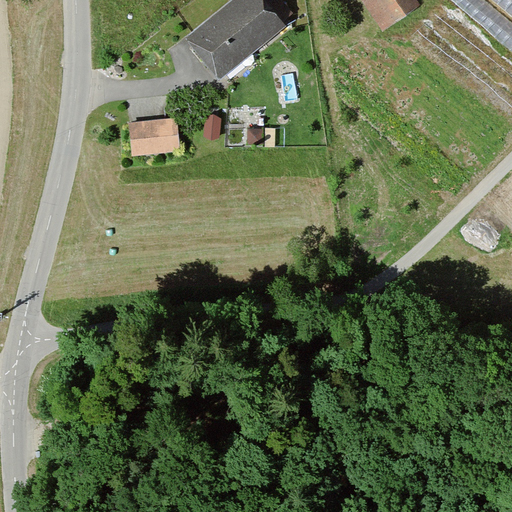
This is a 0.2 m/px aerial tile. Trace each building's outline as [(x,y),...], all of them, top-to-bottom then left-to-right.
[(229,0),(183,38),(219,81),(227,75),(230,80),(256,58),(253,54),(295,20),(291,15),(294,13),(283,0),(229,0)] [(419,5),(415,0),(360,0),(382,31),(419,5)] [(446,0),(511,54),(511,23),(483,0),(446,0)] [(511,0),(490,0),(511,17),(511,0)] [(219,137),(221,119),(213,114),(205,116),(203,136),(211,141),(219,137)] [(177,117),(128,122),(131,156),(180,152),(177,117)] [(262,129),(248,128),(247,146),(262,146),(262,129)] [(265,128),(265,147),(275,147),(276,128),(265,128)]
